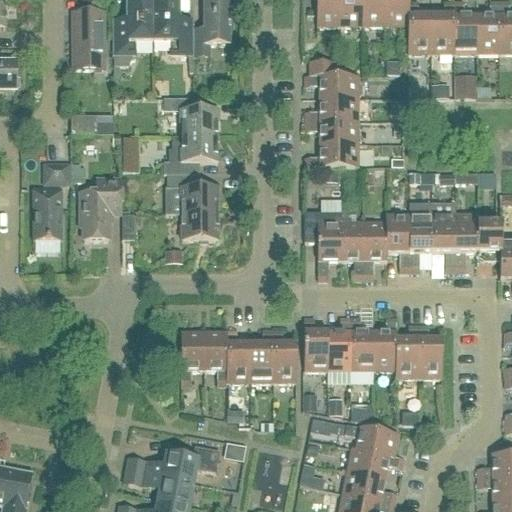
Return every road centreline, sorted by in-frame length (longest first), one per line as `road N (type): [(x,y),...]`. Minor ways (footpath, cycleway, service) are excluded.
road 1 (residential): [(125,306),(10,307),(8,129),(50,129),(52,0)]
road 2 (residential): [(434,511),(451,455),(484,432),(479,303),(265,298)]
road 3 (residential): [(265,298),(260,0)]
road 4 (residential): [(265,298),(250,287),(138,288),(125,306)]
road 5 (residential): [(125,306),(96,455)]
